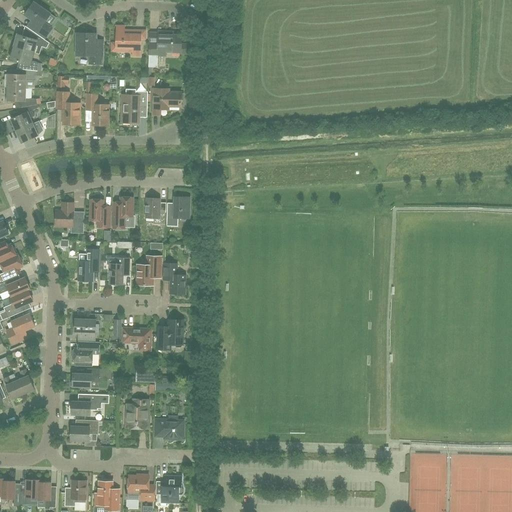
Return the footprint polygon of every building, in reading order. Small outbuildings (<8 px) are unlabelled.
[(29,23),(26,27),(44,39),(52,28),(44,23),(50,14),(34,3),(25,16),(31,20),(29,23)] [(141,40),(145,40),(145,31),(140,31),(124,31),(124,26),(115,26),(115,44),(111,44),(111,53),(132,53),(131,57),(140,57),(141,40)] [(33,53),(39,54),(44,40),(30,30),(29,34),(28,38),(18,35),(14,48),(33,53)] [(165,52),(180,53),(180,54),(187,54),(188,53),(189,46),(187,44),(181,44),(181,36),(172,36),(172,33),(158,33),(158,44),(149,44),(149,56),(148,68),(158,68),(158,57),(158,52),(165,52)] [(95,50),(95,41),(95,35),(76,34),(76,56),(89,56),(88,64),(102,65),(102,50),(95,50)] [(21,69),(37,71),(38,63),(30,61),(33,53),(14,48),(10,59),(23,63),(22,66),(21,69)] [(41,72),(37,71),(21,69),(20,72),(20,75),(7,75),(5,75),(5,87),(7,87),(7,88),(25,88),(35,88),(35,80),(36,80),(37,76),(41,76),(42,76),(43,72),(41,72)] [(64,76),(57,76),(56,87),(64,87),(64,84),(69,84),(69,77),(64,77),(64,76)] [(97,95),(91,95),(92,82),(86,82),(86,95),(86,110),(89,110),(92,110),(92,125),(107,125),(108,106),(96,105),(97,95)] [(20,104),(21,108),(37,105),(38,105),(41,104),(40,98),(35,99),(24,99),(25,88),(7,88),(7,100),(20,101),(20,104)] [(180,107),(180,100),(183,100),(183,94),(181,94),(181,93),(167,93),(167,90),(153,89),(152,115),(156,115),(160,115),(160,110),(167,110),(167,106),(180,107)] [(60,109),(63,109),(63,124),(79,125),(79,104),(68,104),(68,93),(57,92),(57,109),(60,109)] [(138,123),(138,117),(138,105),(142,106),(146,106),(147,92),(135,92),(135,96),(122,95),(121,123),(138,123)] [(10,119),(16,132),(32,124),(30,119),(35,116),(32,110),(39,107),(38,105),(37,105),(21,108),(19,108),(20,111),(22,114),(10,119)] [(56,114),(48,117),(47,128),(55,128),(56,114)] [(32,124),(16,132),(21,144),(37,136),(32,124)] [(113,202),(113,228),(125,229),(125,216),(132,217),(133,198),(120,197),(120,202),(117,202),(113,202)] [(170,213),(167,213),(166,226),(177,226),(178,218),(188,218),(189,198),(174,197),(174,213),(170,213)] [(165,233),(165,224),(165,211),(162,211),(159,211),(160,198),(146,198),(145,218),(153,218),(153,224),(161,224),(161,229),(162,229),(162,233),(165,233)] [(107,206),(103,205),(103,200),(90,200),(89,220),(97,220),(97,227),(109,227),(110,206),(107,206)] [(78,233),(83,233),(83,234),(83,232),(83,223),(72,223),(73,212),(73,203),(62,203),(62,211),(56,211),(55,226),(71,227),(76,227),(76,233),(78,233)] [(0,237),(8,234),(3,221),(0,222),(0,237)] [(0,262),(17,255),(15,255),(15,254),(16,252),(14,248),(12,247),(11,245),(8,246),(6,243),(5,241),(0,242),(0,262)] [(86,261),(79,261),(78,281),(92,281),(92,272),(99,272),(99,262),(99,250),(90,249),(86,249),(86,254),(86,261)] [(22,266),(21,264),(22,262),(21,258),(18,257),(17,255),(0,262),(0,282),(10,278),(11,277),(10,274),(9,272),(22,266)] [(157,278),(160,278),(161,257),(146,256),(145,265),(137,265),(136,285),(152,286),(153,278),(157,278)] [(122,284),(122,276),(127,276),(129,276),(130,272),(129,272),(129,258),(118,258),(117,264),(110,264),(109,284),(122,284)] [(163,264),(163,280),(170,280),(170,293),(184,294),(185,276),(176,275),(177,264),(163,264)] [(0,282),(0,294),(9,291),(11,297),(9,297),(10,298),(30,289),(25,278),(12,283),(11,281),(10,278),(0,282)] [(30,289),(10,298),(12,304),(3,308),(5,312),(0,313),(0,315),(2,320),(22,312),(21,309),(20,306),(33,301),(30,295),(28,290),(30,289)] [(6,331),(12,344),(29,337),(27,334),(26,330),(35,326),(30,314),(11,322),(14,328),(6,331)] [(80,341),(80,340),(95,340),(95,320),(75,319),(74,334),(78,334),(78,337),(78,341),(80,341)] [(121,336),(121,320),(114,320),(113,336),(121,336)] [(181,347),(182,346),(183,320),(169,320),(169,327),(163,327),(158,327),(157,340),(157,350),(171,351),(171,344),(175,344),(175,346),(176,347),(181,347)] [(139,350),(150,350),(151,329),(127,329),(123,328),(122,342),(140,343),(139,350)] [(72,359),(73,360),(73,362),(75,362),(75,366),(92,366),(93,354),(99,354),(99,342),(78,342),(78,345),(78,349),(74,348),(74,350),(72,351),(72,359)] [(87,374),(73,374),(72,387),(94,387),(95,380),(99,381),(99,379),(112,379),(113,369),(87,368),(87,371),(87,374)] [(17,380),(23,395),(34,390),(28,376),(25,370),(20,372),(22,378),(17,380)] [(155,383),(156,371),(143,371),(143,383),(155,383)] [(23,395),(17,380),(11,383),(9,377),(3,379),(6,385),(12,399),(23,395)] [(101,409),(101,403),(108,404),(109,395),(87,394),(87,398),(87,402),(72,402),(71,415),(90,415),(90,409),(101,409)] [(126,428),(147,429),(148,400),(133,399),(133,405),(127,404),(126,428)] [(168,421),(165,421),(165,420),(155,420),(155,437),(159,437),(164,437),(164,439),(183,440),(184,420),(177,420),(177,417),(169,417),(168,421)] [(84,427),(75,427),(71,427),(71,440),(89,441),(89,434),(98,435),(99,421),(84,420),(84,424),(84,427)] [(141,495),(140,500),(154,500),(154,486),(151,486),(148,486),(149,475),(141,475),(141,477),(129,476),(128,491),(127,491),(127,493),(126,493),(126,496),(127,497),(127,499),(138,500),(138,495),(141,495)] [(182,476),(164,476),(164,482),(160,482),(156,482),(156,495),(158,495),(158,504),(159,506),(166,506),(168,505),(168,503),(179,503),(179,495),(181,495),(183,493),(183,489),(182,488),(182,476)] [(20,494),(19,504),(25,505),(26,498),(38,498),(38,482),(38,480),(26,480),(26,492),(23,492),(20,492),(20,494)] [(2,497),(2,499),(14,499),(13,506),(19,506),(19,504),(20,494),(17,494),(14,494),(15,482),(2,481),(2,497)] [(65,506),(75,507),(75,510),(86,510),(86,499),(85,499),(86,481),(72,481),(72,493),(68,493),(65,493),(65,506)] [(38,498),(38,500),(45,500),(45,509),(50,510),(50,508),(55,508),(56,495),(53,495),(50,495),(51,483),(38,482),(38,498)] [(107,510),(119,511),(119,488),(116,488),(112,488),(113,482),(99,482),(98,494),(95,493),(95,507),(107,507),(107,510)]
